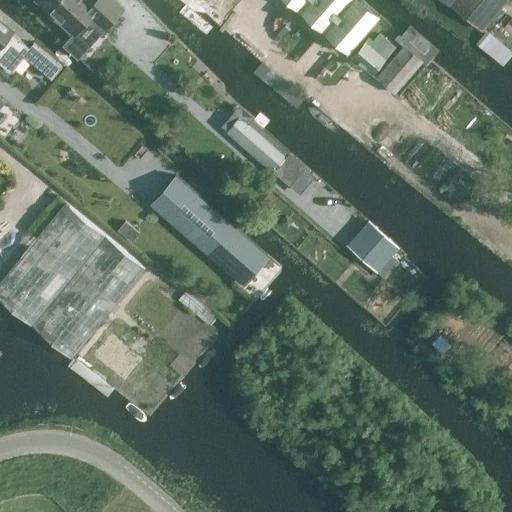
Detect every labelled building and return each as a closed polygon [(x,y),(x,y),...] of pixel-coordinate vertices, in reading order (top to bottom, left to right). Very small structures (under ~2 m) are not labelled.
[(122,9),(112,0),(96,0),(95,1),(93,0),(40,0),(51,10),(50,14),(58,21),(62,20),(75,32),(87,18),(91,22),(94,17),(105,27),(122,9)] [(287,0),(349,53),(380,16),(360,0),(287,0)] [(506,0),(442,0),(482,30),(506,0)] [(0,61),(8,68),(22,52),(49,74),(59,62),(31,39),(27,44),(0,22),(3,19),(0,17),(0,61)] [(409,25),(401,34),(400,35),(398,33),(394,38),(402,45),(375,77),(394,94),(423,62),(426,65),(439,51),(409,25)] [(369,37),(365,41),(351,57),(371,74),(385,58),(379,53),(389,41),(380,33),(373,41),(369,37)] [(289,153),(286,157),(248,124),(236,138),(289,184),(304,167),(289,153)] [(267,255),(177,177),(153,204),(243,283),(267,255)] [(145,268),(65,202),(0,282),(0,298),(71,357),(145,268)] [(348,243),(379,271),(400,247),(369,220),(348,243)] [(126,221),(119,230),(133,241),(140,232),(126,221)]
